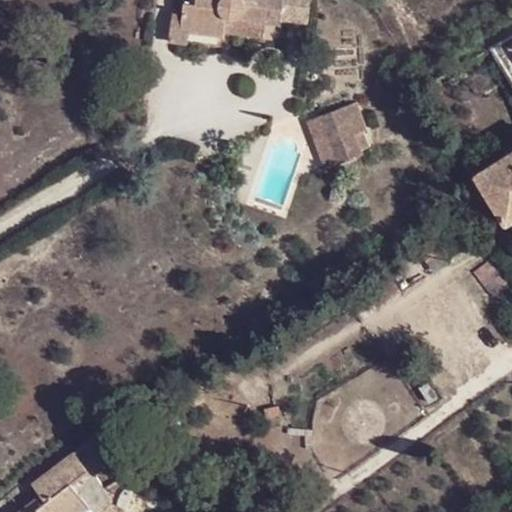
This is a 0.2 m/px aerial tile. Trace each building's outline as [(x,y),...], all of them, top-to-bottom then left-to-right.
[(271,23),(288,24),(292,4),(265,0),(195,0),(194,9),(186,8),(184,33),(230,41),(233,24),(270,29),(271,23)] [(511,36),(493,48),(511,79),(511,36)] [(321,105),(327,129),(332,153),(355,147),(353,141),(364,138),(360,124),(367,122),(362,96),(321,105)] [(311,133),(327,129),(321,105),(306,109),(311,133)] [(511,152),(479,173),(507,221),(511,217),(511,152)] [(472,195),(466,185),(458,190),(464,200),(472,195)] [(160,430),(191,410),(179,391),(148,411),(160,430)] [(83,466),(88,473),(128,449),(114,427),(89,440),(45,463),(26,479),(32,488),(36,495),(41,491),(83,466)] [(71,511),(78,507),(82,511),(91,511),(107,501),(102,494),(88,473),(83,466),(41,491),(36,495),(23,506),(16,511),(71,511)] [(149,504),(160,496),(153,487),(143,494),(149,504)] [(23,506),(36,495),(32,488),(18,499),(23,506)]
